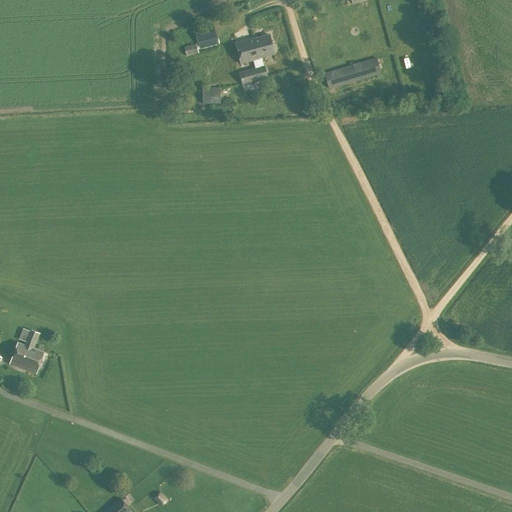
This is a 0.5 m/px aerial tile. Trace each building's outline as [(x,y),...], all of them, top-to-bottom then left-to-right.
[(198,43),(216,39),(212,24),(194,29),(198,43)] [(263,67),(261,58),(274,54),(269,34),(254,39),(254,37),(236,42),(241,64),(255,60),(257,68),(240,72),(243,83),(267,77),(265,66),(263,67)] [(184,47),(187,56),(199,52),(196,44),(184,47)] [(326,73),(330,88),(381,73),(376,58),(326,73)] [(203,103),(218,103),(219,90),(203,89),(203,103)] [(33,347),(39,333),(31,330),(25,344),(19,342),(11,361),(29,368),(28,371),(36,373),(36,372),(37,373),(45,352),(33,347)] [(160,504),(164,499),(157,492),(152,497),(160,504)] [(130,511),(132,510),(120,497),(102,511),(130,511)]
